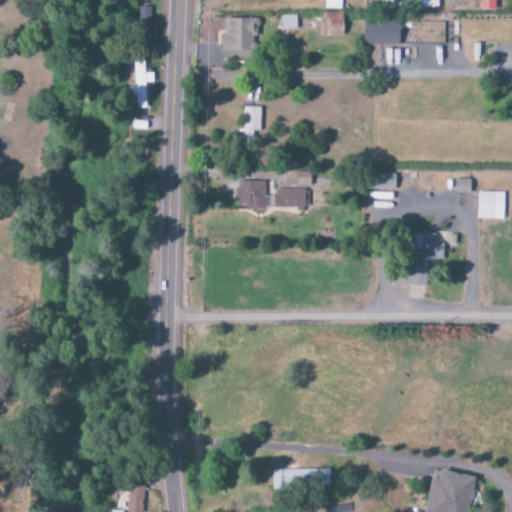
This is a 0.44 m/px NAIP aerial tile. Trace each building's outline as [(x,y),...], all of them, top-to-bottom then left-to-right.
[(340,9),(340,0),(324,0),(324,9),(340,9)] [(437,9),(436,0),(379,0),(380,8),(437,9)] [(494,0),(479,0),(479,10),(494,10),(494,0)] [(342,12),(320,13),(321,37),(342,36),(342,12)] [(295,28),(295,15),(278,16),(279,29),(295,28)] [(221,51),(226,52),(226,59),(254,60),(255,19),(221,19),(221,51)] [(398,45),(399,22),(363,21),(362,44),(398,45)] [(134,109),(146,109),(145,83),(152,83),(152,73),(144,73),(143,60),(133,61),(134,109)] [(259,107),(242,107),(243,132),(259,132),(259,107)] [(295,186),(309,186),(310,172),(296,172),(295,186)] [(395,175),(370,174),(369,190),(394,191),(395,175)] [(469,194),(469,180),(454,179),(454,193),(469,194)] [(264,208),(264,182),(236,181),(236,208),(264,208)] [(275,208),(306,209),(306,190),(275,190),(275,208)] [(476,219),(502,220),(503,193),(476,193),(476,219)] [(425,286),(426,262),(442,262),(442,244),(434,244),(434,234),(412,234),(411,265),(404,265),(403,285),(425,286)] [(329,471),(272,470),(272,489),(328,490),(329,471)] [(430,479),(423,511),(467,511),(474,478),(438,471),(437,480),(430,479)] [(141,511),(144,489),(117,486),(113,511),(141,511)]
